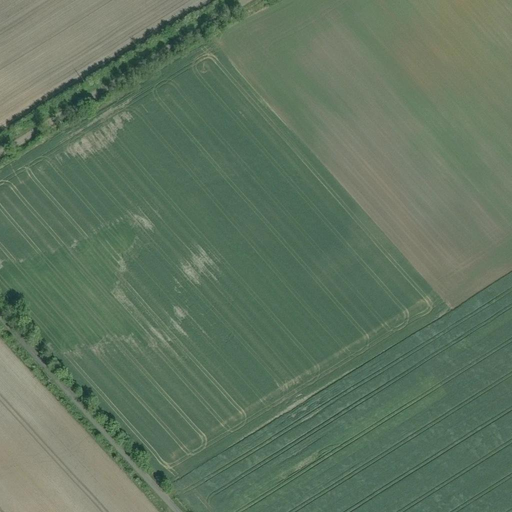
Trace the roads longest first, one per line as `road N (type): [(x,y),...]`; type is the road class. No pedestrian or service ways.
road 1 (unclassified): [(0,155),(248,0)]
road 2 (unclassified): [(0,318),(174,511)]
